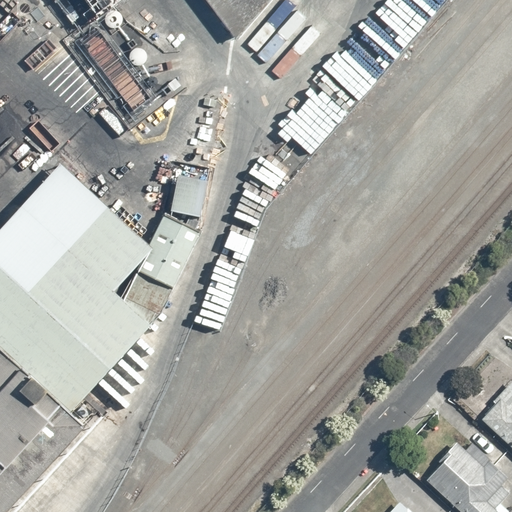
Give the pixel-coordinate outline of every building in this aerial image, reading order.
[(182,0),(218,48),(262,0),(182,0)] [(46,166),(0,216),(0,355),(60,410),(176,283),(46,166)] [(207,181),(178,174),(169,210),(198,217),(207,181)] [(498,401),(484,415),(511,441),(511,380),(495,399),(498,401)] [(511,511),(511,454),(479,422),(472,430),(462,440),(460,438),(444,453),(448,457),(427,477),(461,511),(511,511)] [(0,501),(37,460),(0,426),(0,501)] [(425,511),(409,496),(393,511),(432,511),(431,511),(429,511),(425,511)]
